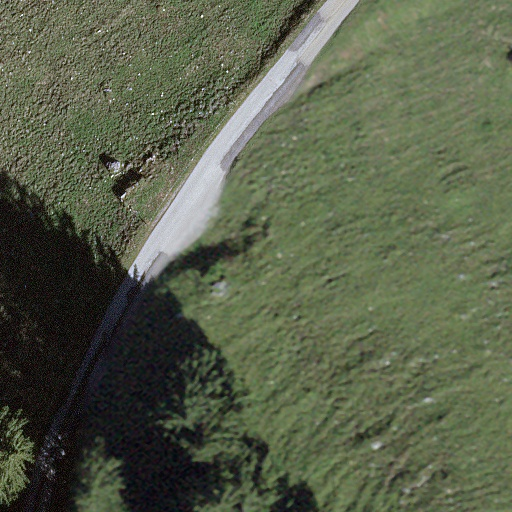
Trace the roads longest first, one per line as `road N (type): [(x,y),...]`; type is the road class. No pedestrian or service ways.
road 1 (unclassified): [(346,0),(182,215),(112,329),(44,453),(32,511)]
road 2 (track): [(276,88),(378,43),(430,0)]
